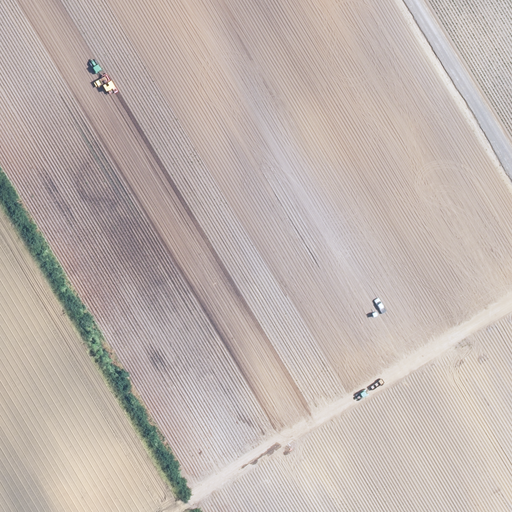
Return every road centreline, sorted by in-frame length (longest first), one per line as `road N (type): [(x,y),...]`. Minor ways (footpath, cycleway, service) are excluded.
road 1 (track): [(185,511),(511,315)]
road 2 (track): [(511,158),(415,0)]
